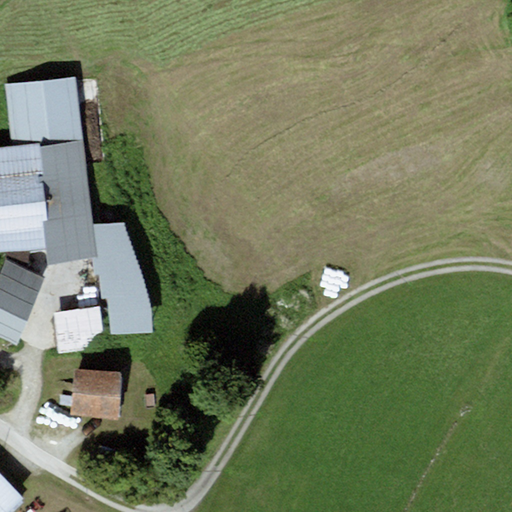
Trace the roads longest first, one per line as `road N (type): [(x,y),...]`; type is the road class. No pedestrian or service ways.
road 1 (track): [(170,511),(190,501),(293,345),(373,296),(479,269),(511,278)]
road 2 (track): [(10,443),(120,508),(144,511)]
